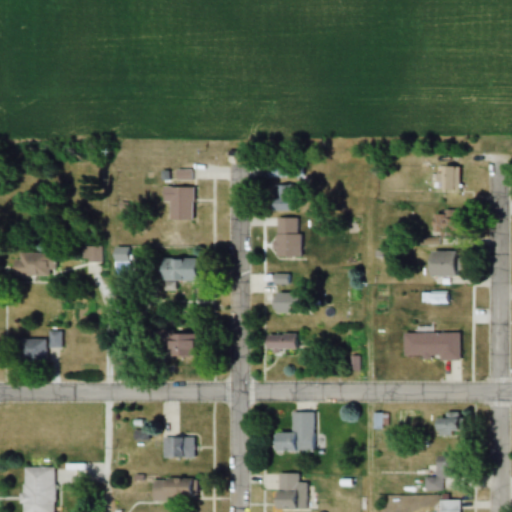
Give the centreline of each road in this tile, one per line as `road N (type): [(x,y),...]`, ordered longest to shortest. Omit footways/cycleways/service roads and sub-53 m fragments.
road 1 (residential): [(0,393),(511,393)]
road 2 (residential): [(239,394),(238,165)]
road 3 (residential): [(499,393),(500,164)]
